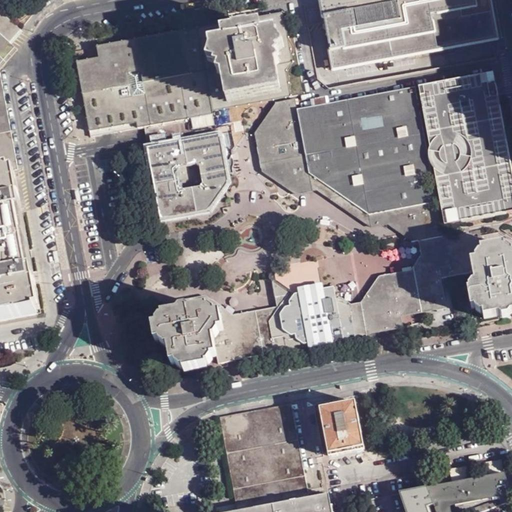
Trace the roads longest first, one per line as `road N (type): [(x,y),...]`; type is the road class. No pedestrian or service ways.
road 1 (residential): [(114,6),(55,22),(38,61),(85,310)]
road 2 (unknown): [(477,67),(504,201),(398,218),(388,161)]
road 3 (tertiary): [(225,395),(409,361)]
road 4 (residential): [(333,478),(511,443)]
road 5 (unknown): [(113,280),(142,245),(265,217)]
